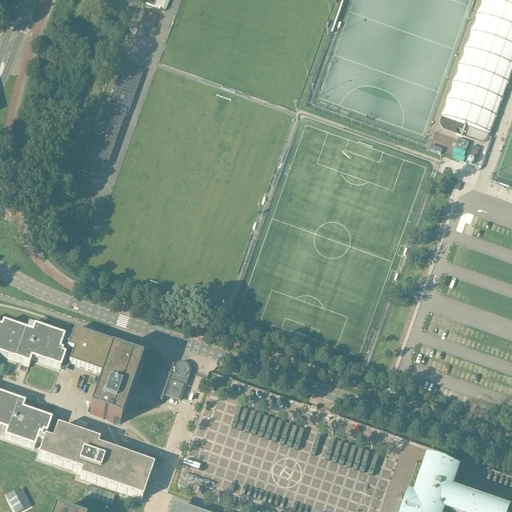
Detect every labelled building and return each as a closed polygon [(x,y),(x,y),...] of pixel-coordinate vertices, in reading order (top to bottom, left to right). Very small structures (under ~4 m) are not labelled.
[(165,12),(169,1),(165,0),(156,0),(154,7),(165,12)] [(440,122),(440,124),(440,125),(441,127),(442,128),(442,130),(444,131),(445,132),(476,143),(478,143),(480,143),(481,143),(483,143),(484,142),(486,141),(487,140),(488,139),(489,138),(509,80),(511,75),(511,71),(511,0),(483,0),(441,119),(440,120),(440,122)] [(121,111),(126,113),(128,114),(142,73),(122,66),(104,118),(102,117),(90,151),(89,151),(87,159),(107,166),(110,158),(109,157),(121,123),(117,122),(121,111)] [(476,161),(480,149),(473,147),(469,158),(472,159),(476,161)] [(81,168),(80,172),(91,175),(92,172),(94,166),(83,162),(81,168)] [(511,189),(493,182),(490,189),(511,196),(511,189)] [(142,501),(153,469),(97,449),(99,445),(98,444),(57,430),(56,430),(49,428),(51,423),(51,422),(22,412),(24,406),(0,397),(0,357),(29,368),(31,361),(59,371),(60,371),(65,357),(64,357),(61,356),(62,353),(59,352),(64,339),(34,328),(33,328),(31,334),(3,325),(2,325),(1,329),(0,328),(0,431),(6,433),(4,440),(34,450),(36,443),(42,445),(38,459),(81,474),(79,479),(79,480),(141,501),(142,501)] [(73,332),(67,349),(73,352),(68,365),(102,377),(89,414),(120,425),(141,364),(128,359),(131,352),(73,332)] [(177,367),(166,363),(153,401),(162,404),(165,397),(180,402),(185,387),(182,386),(184,379),(185,379),(186,378),(187,377),(188,376),(189,375),(189,374),(189,373),(190,372),(189,371),(189,370),(189,369),(189,368),(188,367),(187,367),(187,366),(186,365),(185,365),(184,365),(183,365),(181,365),(180,365),(179,365),(178,366),(177,367)] [(452,495),(459,475),(448,472),(450,466),(441,463),(439,469),(429,465),(416,503),(411,501),(407,511),(511,511),(511,509),(477,498),(475,504),(452,495)]
